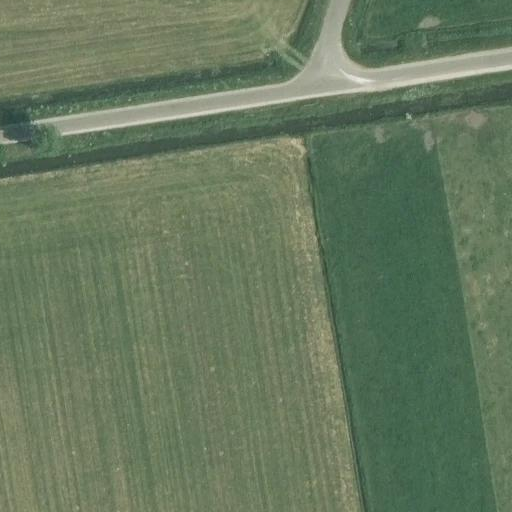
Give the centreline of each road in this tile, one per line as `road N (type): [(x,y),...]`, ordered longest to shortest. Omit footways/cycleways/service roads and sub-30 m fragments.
road 1 (unclassified): [(0,137),(313,89)]
road 2 (unclassified): [(313,89),(511,58)]
